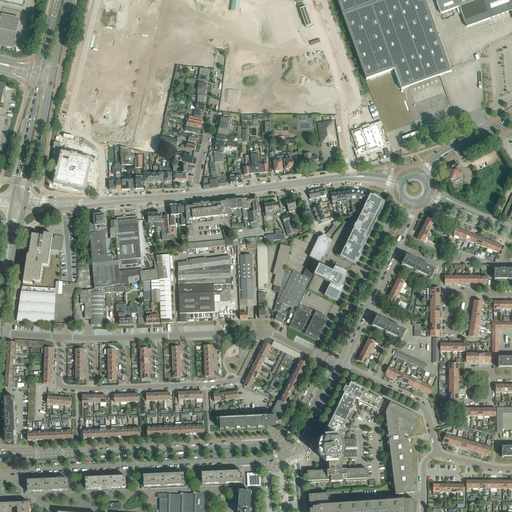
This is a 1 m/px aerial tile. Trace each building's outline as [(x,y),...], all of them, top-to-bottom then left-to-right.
[(336,0),(366,80),(394,70),(401,90),(406,88),(408,87),(411,86),(415,85),(419,83),(424,81),(428,80),(433,78),(437,77),(439,76),(444,74),(451,72),(424,0),(336,0)] [(511,0),(435,0),(441,14),(459,7),(466,27),(511,11),(511,12),(511,0)] [(0,46),(13,47),(20,19),(1,15),(0,20),(0,46)] [(98,21),(97,26),(100,26),(100,27),(106,29),(108,23),(98,21)] [(140,45),(138,51),(148,54),(149,49),(146,48),(146,47),(140,45)] [(193,68),(193,70),(196,70),(196,72),(196,75),(199,75),(209,76),(209,74),(209,71),(200,70),(200,68),(193,68)] [(131,79),(130,85),(140,88),(141,82),(135,81),(135,80),(131,79)] [(205,106),(205,105),(189,102),(188,106),(195,107),(195,109),(204,111),(204,109),(205,109),(205,106)] [(186,121),(187,121),(193,123),(201,124),(201,122),(202,122),(203,120),(202,119),(194,117),(187,116),(186,121)] [(201,125),(201,124),(193,123),(187,121),(186,124),(185,123),(184,126),(199,130),(200,128),(201,127),(202,125),(201,125)] [(332,121),(318,123),(321,143),(336,141),(332,121)] [(377,125),(354,134),(355,138),(357,142),(357,143),(356,143),(356,145),(357,146),(358,146),(359,150),(356,151),(358,156),(365,154),(384,146),(389,145),(387,138),(382,140),(379,131),(384,129),(382,123),(381,124),(377,125)] [(199,130),(184,126),(184,128),(186,128),(185,132),(193,134),(193,136),(198,137),(198,135),(199,130)] [(198,138),(198,137),(193,136),(178,133),(177,136),(182,137),(189,139),(188,142),(196,143),(198,138)] [(225,139),(225,137),(217,135),(216,138),(217,138),(216,140),(227,143),(228,140),(225,139)] [(178,141),(177,141),(161,137),(160,143),(176,147),(177,144),(178,141)] [(239,145),(227,143),(227,144),(228,144),(227,146),(224,145),(224,143),(216,141),(215,142),(215,143),(216,144),(215,146),(216,147),(215,152),(222,154),(224,154),(225,149),(226,149),(227,148),(227,146),(239,149),(239,145)] [(143,190),(142,152),(128,149),(121,148),(121,150),(121,171),(126,170),(126,166),(134,165),(134,168),(132,168),(132,170),(135,170),(135,174),(136,180),(136,190),(143,190)] [(223,162),(222,154),(215,152),(213,152),(214,162),(217,176),(218,187),(227,186),(225,174),(221,175),(219,163),(223,162)] [(262,165),(259,165),(258,152),(254,152),(256,174),(263,173),(262,165)] [(292,152),(289,153),(291,169),(294,169),(296,169),(296,168),(300,168),(299,159),(293,160),(292,152)] [(192,164),(193,157),(176,153),(175,159),(174,160),(192,164)] [(318,165),(317,160),(317,156),(311,157),(311,154),(304,155),(305,159),(300,160),(302,168),(318,165)] [(63,155),(56,182),(83,188),(90,161),(63,155)] [(281,161),(277,162),(277,159),(272,159),(273,162),(274,162),(275,172),(282,172),(281,161)] [(217,176),(214,162),(209,163),(211,175),(212,175),(212,178),(209,178),(210,181),(210,183),(211,189),(218,187),(217,176)] [(164,169),(164,171),(165,182),(166,183),(168,183),(168,182),(171,182),(171,173),(172,173),(172,164),(167,164),(167,169),(164,169)] [(448,172),(447,172),(451,183),(463,179),(460,170),(458,166),(458,165),(457,165),(454,166),(451,168),(448,169),(447,169),(447,170),(448,172)] [(321,198),(319,190),(309,192),(310,199),(316,199),(321,198)] [(362,209),(366,194),(366,193),(356,191),(350,191),(352,203),(353,212),(353,215),(358,213),(360,212),(361,209),(362,209)] [(382,206),(383,206),(384,203),(378,200),(376,199),(376,198),(366,194),(362,209),(363,210),(356,224),(355,224),(353,228),(354,228),(340,257),(354,264),(355,263),(356,263),(356,262),(357,261),(358,260),(358,259),(359,258),(359,257),(360,256),(360,255),(360,254),(361,252),(361,251),(360,251),(361,249),(362,249),(362,248),(364,243),(364,244),(365,243),(364,243),(367,238),(367,237),(369,233),(370,233),(370,232),(372,227),(373,227),(372,227),(375,222),(375,221),(377,216),(378,217),(378,216),(380,211),(380,210),(382,206)] [(259,214),(257,199),(257,198),(253,198),(253,199),(252,199),(253,212),(249,212),(251,223),(258,222),(257,214),(259,214)] [(289,201),(286,202),(289,211),(297,209),(294,199),(291,200),(291,199),(289,200),(289,201)] [(237,217),(235,200),(228,201),(232,215),(234,214),(234,218),(237,217)] [(243,216),(241,200),(235,200),(237,217),(238,219),(241,218),(241,217),(243,216)] [(232,215),(228,201),(220,202),(220,204),(209,205),(209,203),(192,205),(192,206),(185,207),(186,221),(231,216),(231,215),(232,215)] [(273,213),(272,204),(264,205),(266,217),(273,216),(273,213)] [(184,218),(184,206),(181,206),(180,205),(178,205),(177,206),(176,206),(177,218),(178,218),(181,218),(181,226),(185,226),(185,218),(184,218)] [(320,205),(312,208),(314,213),(322,210),(320,205)] [(287,216),(282,217),(288,236),(295,233),(288,212),(286,213),(287,216)] [(160,213),(154,214),(155,224),(155,227),(157,227),(157,232),(161,231),(161,222),(164,222),(164,217),(161,217),(160,213)] [(94,223),(89,223),(89,230),(90,230),(92,263),(112,262),(112,254),(111,254),(110,239),(106,239),(106,237),(108,237),(107,225),(105,225),(105,214),(93,215),(94,223)] [(324,214),(316,218),(317,222),(326,219),(324,214)] [(161,231),(162,241),(172,240),(171,232),(170,220),(169,215),(165,215),(165,222),(164,222),(161,222),(161,231)] [(117,221),(115,221),(114,221),(114,220),(112,221),(111,221),(111,222),(109,222),(110,239),(116,238),(117,247),(140,245),(137,217),(117,218),(117,221)] [(432,227),(435,221),(427,218),(426,217),(425,221),(426,221),(425,223),(432,227)] [(338,230),(342,225),(340,220),(332,223),(333,226),(338,230)] [(308,223),(303,225),(305,230),(303,231),(304,234),(311,232),(309,225),(308,223)] [(429,232),(432,227),(425,223),(424,225),(423,225),(421,228),(429,232)] [(211,247),(231,246),(233,245),(231,236),(230,233),(229,230),(228,227),(224,228),(224,229),(222,230),(225,240),(188,244),(188,245),(188,250),(190,249),(211,247)] [(427,238),(429,232),(421,228),(419,232),(420,232),(419,234),(427,238)] [(459,238),(462,230),(460,229),(457,228),(456,228),(453,236),(459,238)] [(237,230),(231,231),(233,246),(237,245),(239,245),(237,230)] [(465,240),(468,232),(464,230),(464,231),(462,230),(459,238),(465,240)] [(470,242),(473,235),(471,234),(472,233),(468,232),(465,240),(470,242)] [(27,255),(23,283),(32,285),(33,281),(40,282),(42,265),(48,266),(50,249),(62,251),(64,237),(54,235),(54,238),(52,238),(53,235),(44,233),(43,238),(41,237),(41,236),(32,235),(29,256),(27,255)] [(428,238),(427,238),(419,234),(418,236),(418,235),(416,239),(426,244),(428,238)] [(318,239),(309,257),(311,258),(320,262),(322,258),(324,259),(328,249),(327,248),(331,240),(326,237),(325,236),(325,235),(323,236),(322,235),(321,237),(318,238),(318,239)] [(476,245),(479,236),(475,235),(473,235),(470,242),(476,245)] [(481,247),(484,239),(483,238),(479,236),(476,245),(481,247)] [(487,249),(490,241),(486,239),(486,240),(484,239),(481,247),(487,249)] [(493,251),(496,243),(494,243),(494,242),(490,241),(487,249),(493,251)] [(498,253),(501,246),(501,245),(498,244),(496,243),(493,251),(498,253)] [(141,259),(140,245),(117,247),(118,256),(116,257),(116,256),(114,256),(115,257),(112,257),(112,254),(112,262),(92,263),(94,289),(105,287),(124,285),(143,282),(159,280),(157,270),(155,270),(143,271),(143,269),(119,271),(118,261),(121,261),(122,266),(137,264),(137,259),(141,259)] [(237,245),(239,301),(240,307),(247,307),(247,300),(253,300),(251,255),(240,256),(240,245),(239,245),(237,245)] [(172,319),(169,255),(156,256),(158,269),(157,270),(159,280),(160,303),(161,319),(172,319)] [(416,272),(421,262),(407,255),(401,265),(402,265),(402,264),(416,271),(416,272)] [(231,285),(230,256),(178,263),(180,319),(178,319),(178,322),(180,322),(180,323),(186,322),(186,314),(215,313),(214,286),(231,285)] [(431,280),(436,269),(421,262),(416,272),(417,271),(431,278),(430,279),(431,280)] [(342,289),(344,287),(341,285),(341,284),(346,275),(347,273),(335,267),(332,272),(319,266),(314,276),(330,284),(330,285),(325,295),(324,296),(335,301),(336,302),(337,301),(342,290),(342,289)] [(279,293),(274,310),(278,312),(282,304),(297,311),(300,305),(312,280),(302,276),(287,268),(283,277),(280,287),(279,293)] [(510,280),(510,268),(494,268),(494,280),(494,279),(510,279),(510,280)] [(403,288),(405,283),(405,282),(398,279),(397,279),(396,282),(396,283),(395,284),(403,288)] [(160,303),(159,280),(143,282),(143,291),(151,291),(152,303),(154,303),(160,303)] [(400,293),(403,288),(395,284),(395,286),(394,286),(392,290),(400,293)] [(124,293),(124,285),(105,287),(106,293),(124,293)] [(55,294),(55,289),(46,288),(33,288),(22,287),(17,321),(53,324),(55,294)] [(106,314),(106,293),(105,287),(94,289),(85,290),(85,291),(80,290),(80,291),(76,291),(76,295),(80,295),(80,304),(85,304),(85,318),(91,319),(91,325),(107,325),(106,314)] [(397,299),(400,293),(392,290),(390,293),(391,294),(390,295),(397,299)] [(395,304),(397,299),(390,295),(389,297),(388,297),(387,300),(388,300),(387,301),(395,304)] [(129,307),(125,307),(126,325),(132,325),(132,314),(138,314),(138,306),(135,306),(134,306),(134,304),(133,303),(131,303),(130,304),(129,306),(129,307)] [(125,305),(116,306),(117,324),(119,324),(119,325),(126,325),(125,305)] [(327,319),(326,318),(300,305),(297,311),(295,315),(294,316),(289,327),(316,341),(322,330),(323,330),(323,329),(324,328),(325,327),(325,326),(325,325),(325,324),(324,324),(327,319)] [(242,310),(240,310),(240,320),(248,320),(248,313),(242,314),(242,310)] [(278,312),(274,310),(274,313),(277,315),(274,320),(282,324),(285,317),(278,314),(278,312)] [(152,315),(152,312),(146,313),(146,316),(144,316),(145,323),(146,323),(146,324),(153,324),(152,315)] [(387,333),(392,323),(377,316),(372,326),(373,325),(387,332),(386,333),(387,333)] [(406,330),(392,323),(387,333),(387,334),(387,333),(401,340),(401,341),(406,330)] [(376,343),(369,339),(368,339),(366,343),(367,343),(366,345),(373,348),(376,343)] [(268,352),(271,347),(271,346),(264,343),(262,348),(268,352)] [(111,345),(111,350),(108,350),(108,355),(117,355),(117,353),(116,353),(116,350),(118,350),(118,345),(111,345)] [(371,354),(373,348),(366,345),(365,347),(364,346),(363,350),(371,354)] [(266,357),(268,352),(262,348),(259,354),(266,357)] [(368,359),(371,354),(363,350),(361,353),(362,354),(361,356),(368,359)] [(263,362),(266,357),(259,354),(256,359),(263,362)] [(365,364),(368,359),(361,356),(360,357),(359,357),(357,360),(358,361),(365,365),(365,364)] [(511,356),(498,356),(498,368),(498,367),(511,366),(511,356)] [(260,368),(263,362),(256,359),(254,364),(260,368)] [(307,363),(301,361),(299,360),(297,365),(304,369),(305,366),(306,366),(307,363)] [(258,373),(260,368),(254,364),(251,370),(258,373)] [(303,371),(304,369),(297,365),(294,370),(302,374),(303,371)] [(391,378),(394,370),(389,367),(388,367),(386,371),(387,371),(385,375),(388,376),(387,376),(391,378)] [(255,378),(258,373),(251,370),(249,375),(255,378)] [(301,377),(302,374),(294,370),(292,375),(299,379),(300,377),(301,377)] [(400,372),(394,370),(391,378),(394,380),(395,379),(396,380),(400,372)] [(402,383),(405,375),(402,373),(403,371),(401,370),(400,372),(396,380),(398,381),(402,383)] [(253,384),(255,378),(249,375),(246,381),(253,384)] [(298,381),(299,379),(292,375),(289,381),(297,384),(298,382),(298,381)] [(411,377),(405,375),(402,383),(405,385),(406,384),(407,385),(411,377)] [(416,380),(417,378),(412,375),(411,377),(407,385),(409,386),(412,388),(416,380)] [(418,390),(422,382),(416,380),(412,388),(416,390),(416,389),(418,390)] [(246,381),(243,386),(245,387),(247,388),(250,389),(253,391),(256,385),(253,384),(246,381)] [(296,387),(297,384),(289,381),(287,386),(294,389),(295,387),(296,387)] [(423,393),(427,385),(422,382),(418,390),(420,391),(423,393)] [(357,458),(356,455),(356,439),(342,440),(342,436),(340,436),(340,431),(342,426),(344,427),(345,424),(344,423),(350,410),(352,411),(353,407),(352,406),(356,399),(359,400),(363,392),(360,390),(361,389),(350,384),(350,385),(346,384),(342,392),(344,393),(339,404),(327,428),(327,431),(327,437),(325,437),(324,437),(323,438),(322,439),(321,440),(320,441),(320,442),(319,443),(319,444),(319,445),(318,446),(318,447),(318,448),(318,449),(318,450),(318,451),(318,452),(319,454),(319,455),(320,456),(320,457),(321,458),(322,460),(323,460),(324,461),(325,462),(326,462),(328,462),(329,471),(327,471),(328,482),(345,481),(345,470),(342,470),(341,458),(357,458)] [(429,395),(433,387),(427,385),(423,393),(427,395),(427,394),(429,395)] [(293,392),(294,389),(287,386),(284,391),(292,394),(293,392)] [(257,390),(256,392),(270,399),(271,397),(257,390)] [(291,397),(292,394),(284,391),(282,396),(289,399),(290,397),(291,397)] [(363,404),(368,394),(363,392),(359,400),(358,402),(363,404)] [(368,406),(373,397),(368,394),(363,404),(368,406)] [(288,402),(289,399),(282,396),(280,401),(282,402),(287,404),(288,402)] [(373,409),(378,399),(373,397),(368,406),(373,409)] [(12,398),(11,398),(4,398),(4,403),(3,403),(5,442),(14,442),(14,437),(16,437),(16,429),(15,430),(13,402),(15,402),(15,398),(12,398)] [(378,411),(383,401),(378,399),(373,409),(378,411)] [(270,416),(219,418),(220,429),(276,426),(284,411),(287,405),(278,400),(270,416)] [(414,493),(408,439),(406,439),(406,436),(407,436),(417,417),(390,403),(386,411),(387,414),(385,415),(395,495),(414,493)] [(446,424),(443,413),(437,415),(440,425),(446,424)] [(448,444),(451,436),(445,434),(443,442),(443,443),(446,444),(446,443),(448,444)] [(454,446),(456,438),(451,436),(448,444),(450,444),(450,445),(454,446)] [(460,447),(462,439),(456,438),(454,446),(458,447),(458,446),(460,447)] [(465,450),(468,441),(462,439),(460,447),(462,448),(465,450)] [(471,450),(474,443),(468,441),(465,450),(469,451),(469,450),(471,450)] [(477,453),(479,444),(474,443),(471,450),(473,451),(473,452),(477,453)] [(483,454),(485,446),(479,444),(477,453),(481,454),(481,453),(483,454)] [(489,456),(492,445),(490,445),(490,447),(485,446),(483,454),(485,454),(485,455),(488,456),(489,456)] [(511,445),(501,446),(501,457),(502,457),(502,456),(511,456),(511,445)] [(230,472),(222,472),(222,478),(222,484),(232,483),(242,483),(242,477),(242,476),(242,471),(233,472),(233,471),(230,471),(230,472)] [(210,473),(201,473),(202,478),(202,479),(202,485),(212,484),(222,484),(222,478),(222,472),(213,472),(210,472),(210,473)] [(172,474),(163,475),(164,480),(164,486),(174,486),(184,485),(184,479),(184,478),(183,474),(174,474),(172,474)] [(248,486),(259,485),(259,474),(248,475),(248,486)] [(152,475),(143,475),(143,480),(143,481),(144,487),(154,487),(164,486),(164,480),(163,475),(155,475),(152,475)] [(115,477),(105,477),(106,483),(106,489),(116,488),(126,488),(125,482),(125,481),(125,476),(115,477)] [(95,478),(85,478),(85,483),(85,484),(86,490),(96,489),(106,489),(106,483),(105,477),(95,478)] [(67,479),(47,480),(47,485),(48,491),(58,491),(67,490),(67,484),(67,483),(67,479)] [(27,480),(27,481),(27,485),(27,486),(27,492),(38,492),(48,491),(47,485),(47,480),(27,480)] [(251,511),(253,504),(254,495),(253,495),(251,495),(251,492),(249,492),(245,492),(239,491),(237,511),(251,511)] [(204,511),(204,498),(204,497),(204,496),(204,495),(203,494),(202,494),(202,493),(201,493),(200,493),(193,493),(193,494),(180,494),(180,495),(167,495),(167,494),(158,494),(158,498),(160,498),(159,511),(204,511)] [(310,495),(308,495),(309,507),(310,507),(311,510),(309,510),(309,511),(413,511),(414,500),(413,500),(406,500),(395,501),(389,501),(328,505),(327,494),(326,494),(310,495)] [(0,511),(17,511),(17,510),(17,503),(14,503),(14,504),(11,504),(11,503),(0,503),(0,511)] [(29,511),(29,503),(17,503),(17,510),(17,511),(29,511)]
